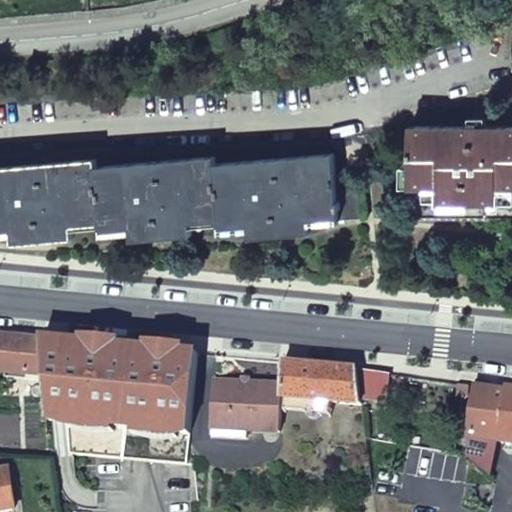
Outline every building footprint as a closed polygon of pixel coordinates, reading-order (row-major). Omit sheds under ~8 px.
[(511,125),(412,125),(411,217),(511,217),(511,125)] [(340,216),(340,218),(362,217),(358,173),(336,175),(334,153),(216,163),(215,156),(97,165),(96,159),(0,166),(0,229),(14,229),(15,235),(15,242),(75,238),(74,230),(73,224),(102,222),(103,228),(103,229),(132,226),(133,232),(133,239),(193,234),(192,227),(192,221),(221,219),(221,225),(221,226),(251,224),(251,229),(252,237),(311,232),(311,224),(311,219),(340,216)] [(340,222),(340,218),(340,216),(311,219),(311,224),(340,222)] [(192,227),(221,225),(221,219),(192,221),(192,227)] [(222,232),(251,229),(251,224),(221,226),(222,232)] [(103,235),(133,232),(132,226),(103,229),(103,235)] [(42,339),(0,334),(0,371),(47,377),(42,339)] [(200,354),(42,339),(47,377),(53,421),(68,423),(71,453),(191,466),(200,354)] [(358,370),(284,363),(284,385),(283,397),(288,397),(334,402),(363,405),(363,400),(358,370)] [(377,373),(358,370),(363,400),(374,402),(389,404),(393,375),(377,373)] [(249,431),(282,432),(283,397),(284,385),(216,382),(214,424),(248,426),(248,431),(249,431)] [(472,386),(460,385),(459,396),(470,397),(472,386)] [(490,388),(480,387),(473,437),(503,441),(508,390),(490,388)] [(503,441),(505,441),(504,447),(511,447),(511,390),(508,390),(503,441)] [(334,402),(288,397),(287,411),(332,416),(334,402)] [(249,439),(249,431),(248,431),(248,426),(214,424),(214,437),(249,439)] [(11,469),(0,470),(0,511),(17,509),(11,469)]
